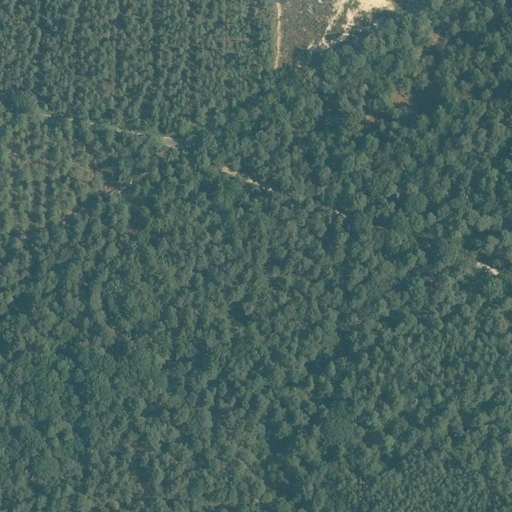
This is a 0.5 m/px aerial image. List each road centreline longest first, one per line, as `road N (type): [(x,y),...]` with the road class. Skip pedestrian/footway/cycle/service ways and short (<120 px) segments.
road 1 (track): [(179,155),(444,0)]
road 2 (track): [(0,241),(36,239),(179,155)]
road 3 (track): [(0,116),(179,155)]
